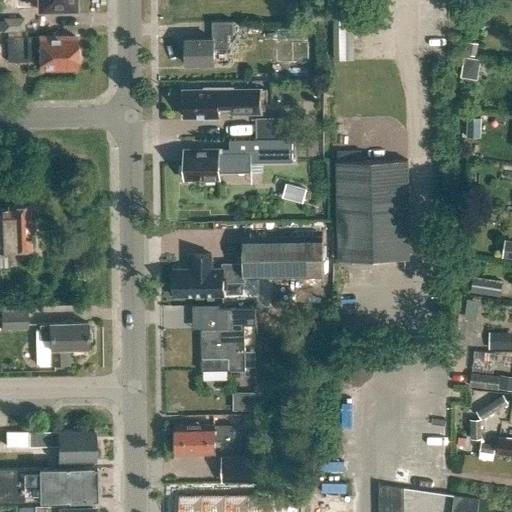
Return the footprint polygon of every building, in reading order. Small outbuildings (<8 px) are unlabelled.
[(37,0),(38,10),(43,10),(43,12),(54,12),(54,10),(75,10),(75,5),(77,5),(77,0),(37,0)] [(25,32),(25,18),(3,18),(3,32),(25,32)] [(336,57),(350,57),(350,19),(336,19),(336,57)] [(227,36),(232,35),(232,22),(211,23),(211,39),(185,40),(186,66),(212,65),(212,51),(227,50),(227,36)] [(28,62),(28,60),(39,60),(39,69),(75,68),(75,37),(39,37),(39,38),(8,39),(8,62),(28,62)] [(460,78),(477,81),(481,60),(464,57),(460,78)] [(204,92),(184,92),(184,104),(182,104),(182,114),(184,114),(184,118),(205,118),(205,120),(215,120),(215,118),(219,118),(219,109),(231,109),(231,114),(261,114),(260,91),(233,91),(233,89),(204,89),(204,92)] [(283,117),(256,118),(256,140),(284,140),(283,117)] [(251,162),(292,161),(292,140),(284,140),(256,140),(229,140),(229,148),(219,148),(219,151),(185,151),(185,165),(183,165),(183,175),(186,175),(186,178),(205,178),(205,181),(218,180),(218,173),(251,172),(251,162)] [(339,261),(409,260),(407,161),(338,162),(339,261)] [(284,197),(300,201),(304,189),(287,185),(284,197)] [(28,207),(8,207),(8,210),(0,210),(0,270),(8,271),(7,250),(29,249),(28,207)] [(245,279),(324,277),(324,237),(243,238),(243,264),(221,265),(221,269),(212,270),(212,255),(194,255),(194,270),(174,270),(175,297),(222,296),(221,284),(245,283),(245,279)] [(502,257),(511,258),(511,240),(504,239),(502,257)] [(360,286),(360,282),(373,282),(373,268),(340,267),(340,285),(360,286)] [(500,297),(502,281),(473,276),(470,292),(500,297)] [(226,329),(200,329),(201,371),(245,371),(245,325),(256,325),(255,308),(226,309),(226,329)] [(1,329),(27,328),(27,310),(0,311),(1,329)] [(89,323),(36,324),(37,329),(40,329),(40,339),(37,343),(37,362),(40,365),(69,365),(69,348),(89,347),(89,339),(92,339),(92,330),(89,330),(89,323)] [(488,349),(511,349),(511,331),(488,332),(488,349)] [(498,389),(500,376),(472,373),(470,386),(498,389)] [(485,399),(473,407),(482,420),(507,403),(502,396),(489,405),(485,399)] [(480,419),(469,420),(469,439),(480,439),(480,419)] [(214,425),(176,425),(177,455),(214,454),(214,442),(233,442),(233,427),(214,428),(214,425)] [(6,432),(6,447),(29,447),(58,446),(58,462),(94,462),(94,430),(6,432)] [(511,457),(511,439),(498,437),(495,455),(511,457)] [(223,458),(223,482),(257,481),(257,458),(223,458)] [(96,468),(12,469),(0,469),(0,500),(12,501),(97,500),(96,468)] [(405,511),(405,488),(379,485),(379,511),(405,511)] [(478,511),(480,499),(455,496),(452,511),(478,511)] [(270,499),(270,511),(293,511),(293,498),(270,499)] [(223,500),(223,511),(246,511),(247,499),(223,500)] [(247,499),(246,511),(270,511),(270,499),(247,499)] [(177,501),(177,511),(200,511),(200,500),(177,501)] [(200,500),(200,511),(223,511),(223,500),(200,500)]
